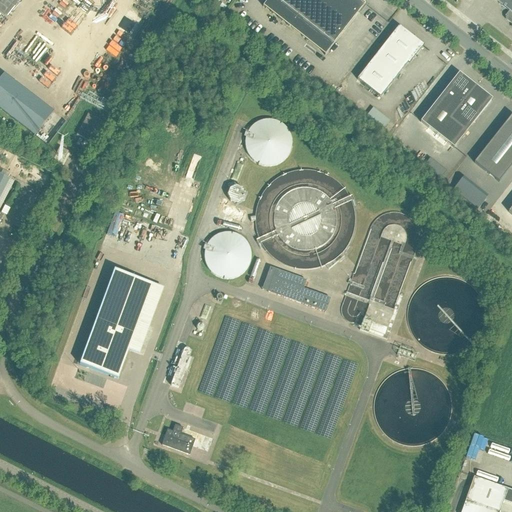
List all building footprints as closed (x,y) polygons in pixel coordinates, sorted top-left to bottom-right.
[(325,56),(365,5),(358,0),(268,0),(263,8),(325,56)] [(511,0),(492,0),(508,12),(505,17),(505,20),(511,26),(511,25),(511,0)] [(357,81),(380,99),(381,99),(414,56),(415,56),(423,47),(414,39),(413,40),(398,28),(357,81)] [(18,63),(13,66),(18,73),(22,71),(18,63)] [(3,75),(0,78),(0,109),(10,117),(28,94),(3,75)] [(469,84),(458,76),(422,122),(421,121),(420,123),(453,149),(455,148),(454,147),(490,101),(480,93),(481,92),(470,83),(469,84)] [(53,113),(28,94),(10,117),(35,137),(53,113)] [(92,144),(104,123),(88,114),(77,135),(92,144)] [(7,117),(0,125),(12,136),(19,128),(7,117)] [(511,118),(474,166),(498,185),(511,167),(511,118)] [(245,142),(245,144),(245,146),(245,148),(245,150),(246,152),(247,153),(248,155),(249,157),(250,159),(251,160),(253,161),(254,163),(256,164),(258,165),(260,166),(262,166),(264,167),(266,167),(268,167),(270,167),(272,167),(274,166),(276,166),(278,165),(280,164),(281,163),(283,161),(284,160),(286,159),(287,157),(288,155),(289,153),(290,152),(290,150),(291,148),(291,146),(291,144),(291,142),(291,140),(290,138),(290,136),(289,134),(288,132),(287,130),(286,129),(284,127),(283,126),(281,124),(280,123),(278,122),(276,122),(274,121),(272,121),(270,120),(268,120),(266,120),(264,121),(262,121),(260,122),(258,122),(256,123),(254,124),(253,126),(251,127),(250,129),(249,130),(248,132),(247,134),(246,136),(245,138),(245,140),(245,142)] [(62,168),(69,154),(60,149),(53,164),(62,168)] [(0,217),(0,198),(9,181),(0,176),(0,222),(2,219),(0,217)] [(354,227),(361,230),(365,222),(358,219),(354,227)] [(204,254),(204,256),(204,258),(204,260),(204,262),(205,264),(206,266),(207,268),(208,269),(209,271),(210,272),(212,274),(214,275),(215,276),(217,277),(219,278),(221,278),(223,279),(225,279),(227,279),(229,279),(231,279),(233,278),(235,278),(237,277),(239,276),(240,275),(242,274),(243,272),(245,271),(246,269),(247,268),(248,266),(249,264),(249,262),(250,260),(250,258),(250,256),(250,254),(250,252),(249,250),(249,248),(248,246),(247,244),(246,243),(245,241),(243,239),(242,238),(240,237),(239,236),(237,235),(235,234),(233,233),(231,233),(229,233),(227,233),(225,233),(223,233),(221,233),(219,234),(217,235),(215,236),(214,237),(212,238),(210,239),(209,241),(208,243),(207,244),(206,246),(205,248),(204,250),(204,252),(204,254)] [(107,251),(109,240),(103,239),(100,249),(107,251)] [(262,291),(326,314),(331,300),(304,290),(307,282),(270,269),(262,291)] [(118,380),(153,285),(115,271),(80,366),(118,380)] [(387,341),(403,297),(399,296),(393,311),(370,303),(361,328),(369,331),(367,334),(387,341)] [(234,299),(231,305),(248,316),(252,310),(234,299)] [(182,351),(169,385),(177,388),(184,371),(185,372),(190,359),(186,358),(186,357),(188,356),(189,354),(189,351),(187,350),(185,349),(184,349),(182,350),(182,351)] [(167,431),(161,447),(189,457),(193,445),(194,443),(195,441),(195,440),(180,435),(181,433),(183,429),(174,426),(172,433),(167,431)] [(449,462),(458,464),(465,442),(456,439),(449,462)] [(493,485),(492,485),(473,478),(461,511),(499,511),(504,502),(511,504),(511,491),(508,490),(493,485)]
